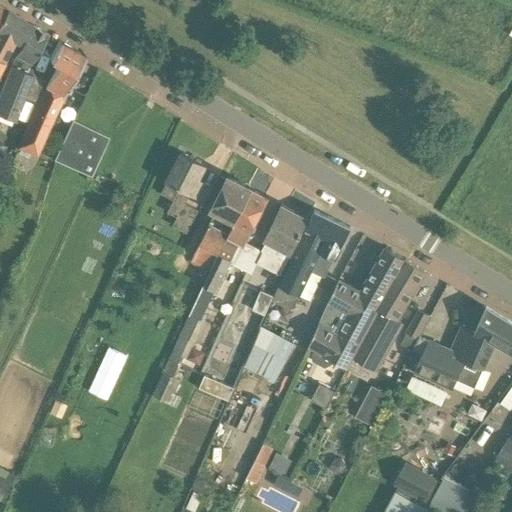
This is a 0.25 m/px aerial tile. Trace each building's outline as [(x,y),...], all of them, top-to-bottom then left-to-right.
[(0,20),(0,69),(14,42),(21,46),(22,43),(32,26),(24,21),(5,10),(0,20)] [(48,82),(26,72),(48,35),(32,26),(22,43),(21,46),(10,64),(0,87),(0,114),(14,120),(23,97),(36,102),(43,86),(45,87),(48,82)] [(74,73),(82,59),(84,55),(60,42),(49,60),(59,66),(50,83),(48,82),(45,87),(43,86),(36,102),(15,148),(36,156),(52,120),(63,97),(61,96),(74,73)] [(108,138),(91,130),(73,121),(55,160),(91,176),(108,138)] [(181,153),(160,194),(174,201),(167,212),(177,217),(172,226),(186,234),(198,211),(185,205),(191,193),(196,196),(203,182),(198,179),(205,166),(181,153)] [(228,178),(210,212),(214,214),(190,261),(210,271),(243,206),(241,205),(250,189),(228,178)] [(215,291),(216,289),(229,262),(241,269),(252,246),(242,240),(265,197),(250,189),(241,205),(243,206),(210,271),(203,285),(162,371),(151,395),(169,404),(180,380),(174,377),(214,291),(215,291)] [(280,275),(299,237),(308,219),(282,205),(272,223),(264,241),(265,241),(261,250),(252,246),(241,269),(252,274),(257,263),(280,275)] [(315,210),(294,253),(281,285),(279,284),(271,301),(292,311),(299,295),(301,296),(311,272),(320,276),(323,278),(351,228),(315,210)] [(360,292),(379,304),(380,304),(394,279),(406,260),(386,248),(360,292)] [(380,304),(379,304),(363,335),(352,358),(375,371),(401,323),(396,319),(403,306),(404,306),(424,271),(406,260),(394,279),(380,304)] [(363,335),(379,304),(360,292),(360,293),(337,280),(327,303),(346,314),(336,332),(319,322),(309,345),(316,349),(313,355),(313,361),(325,367),(330,364),(332,361),(345,368),(351,358),(352,358),(363,335)] [(261,290),(252,309),(264,315),(273,296),(261,290)] [(482,369),(494,342),(511,352),(511,323),(485,308),(475,330),(463,325),(452,351),(419,337),(418,339),(415,345),(413,351),(423,355),(415,372),(451,389),(456,379),(474,387),(481,369),(482,369)] [(403,346),(413,351),(415,345),(418,339),(419,337),(430,317),(418,311),(406,333),(409,335),(403,346)] [(275,382),(280,372),(294,344),(261,327),(249,357),(244,366),(275,382)] [(233,388),(204,375),(198,387),(227,400),(233,388)] [(404,389),(407,382),(398,378),(395,384),(404,389)] [(327,405),(334,389),(320,383),(313,398),(327,405)] [(372,425),(389,394),(373,386),(357,417),(372,425)] [(67,406),(56,401),(50,414),(62,419),(67,406)] [(511,437),(509,436),(492,467),(511,478),(511,437)] [(263,444),(254,462),(263,467),(272,449),(263,444)] [(454,457),(458,449),(450,445),(446,454),(454,457)] [(340,461),(332,461),(329,468),(334,474),(341,474),(345,467),(340,461)] [(255,484),(263,467),(254,462),(245,480),(255,484)] [(434,479),(404,463),(394,482),(424,499),(434,479)] [(466,511),(477,494),(445,476),(427,508),(434,511),(466,511)] [(196,479),(191,489),(200,493),(205,483),(196,479)] [(430,511),(431,511),(396,492),(384,511),(430,511)] [(186,509),(192,511),(194,511),(201,496),(193,493),(186,509)]
